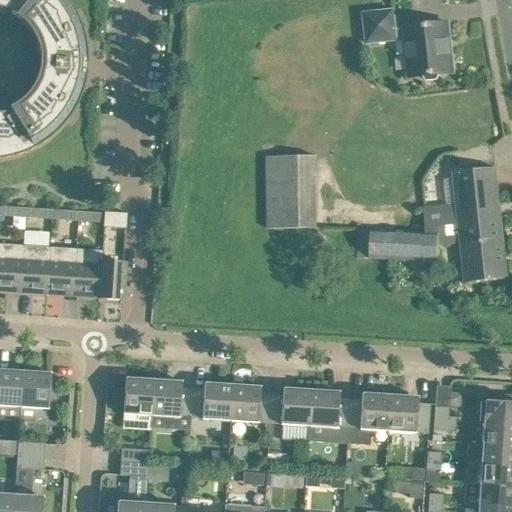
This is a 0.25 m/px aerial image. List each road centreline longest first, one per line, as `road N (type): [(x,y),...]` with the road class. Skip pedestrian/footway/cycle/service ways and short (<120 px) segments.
road 1 (residential): [(511,362),(136,339)]
road 2 (residential): [(136,339),(141,196),(124,183),(134,0)]
road 3 (residential): [(84,511),(96,336)]
